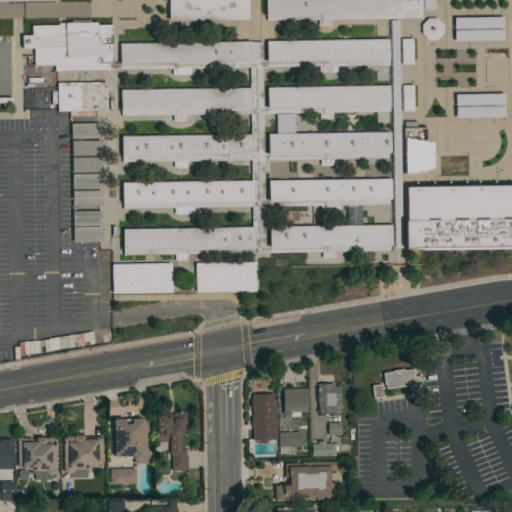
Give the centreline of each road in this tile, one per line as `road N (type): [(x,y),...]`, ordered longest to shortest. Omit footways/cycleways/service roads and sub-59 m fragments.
road 1 (secondary): [(511,299),(220,350)]
road 2 (secondary): [(220,350),(0,388)]
road 3 (tertiary): [(220,350),(224,511)]
